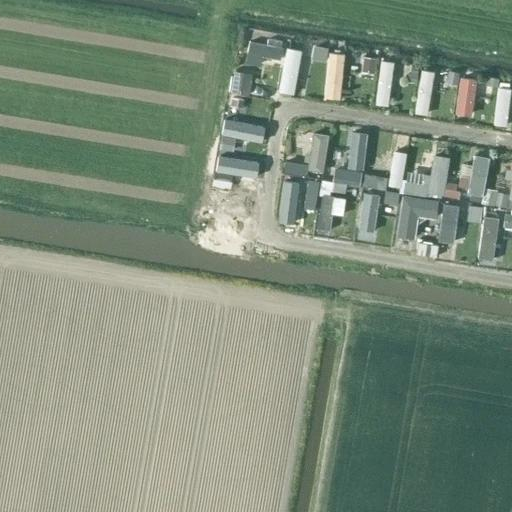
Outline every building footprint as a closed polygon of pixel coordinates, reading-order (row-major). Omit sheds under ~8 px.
[(315,47),(313,58),(325,60),(327,49),(315,47)] [(375,71),(376,59),(364,58),(363,70),(375,71)] [(249,61),(248,75),(273,77),(274,62),(249,61)] [(412,66),(411,74),(409,74),(408,82),(416,83),(418,67),(412,66)] [(457,73),(447,72),(445,83),(455,84),(457,73)] [(231,74),(228,92),(246,95),(249,77),(231,74)] [(497,79),(488,78),(486,84),(496,86),(497,79)] [(240,108),(242,100),(231,98),(230,106),(240,108)] [(220,137),(219,149),(231,150),(232,138),(220,137)] [(293,174),(295,163),(285,161),(283,173),(293,174)] [(333,182),(358,186),(360,174),(335,170),(333,182)] [(213,173),(211,186),(221,187),(223,174),(213,173)] [(385,191),(387,179),(364,175),(362,187),(385,191)] [(459,187),(468,189),(470,178),(461,176),(459,187)] [(315,196),(318,182),(305,180),(303,195),(315,196)] [(346,185),(322,181),(320,189),(345,194),(346,185)] [(400,194),(423,198),(425,185),(403,181),(400,194)] [(442,197),(456,199),(457,192),(453,191),(455,184),(445,183),(442,197)] [(396,205),(398,194),(385,192),(383,203),(396,205)] [(481,205),(494,207),(496,194),(483,192),(481,205)] [(496,194),(494,207),(507,209),(509,196),(496,194)] [(425,216),(435,217),(437,202),(402,196),(396,236),(411,239),(414,225),(425,216)] [(212,220),(227,225),(234,204),(220,199),(212,220)] [(467,206),(465,221),(477,223),(479,207),(467,206)] [(375,253),(380,217),(367,215),(361,251),(375,253)] [(499,237),(511,239),(511,217),(502,216),(499,237)] [(456,266),(463,226),(445,223),(439,264),(456,266)] [(471,225),(470,239),(485,240),(485,225),(471,225)] [(416,254),(436,256),(438,247),(418,244),(416,254)]
